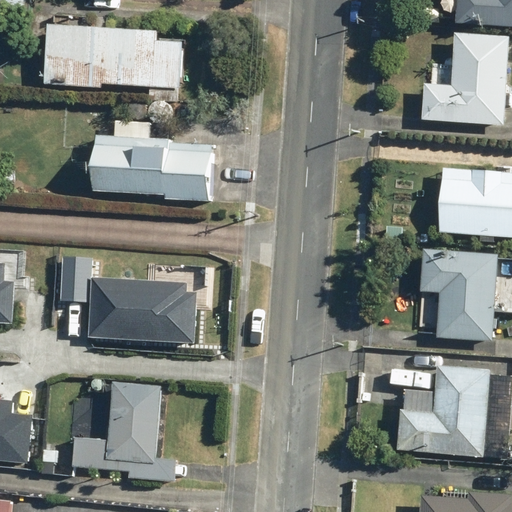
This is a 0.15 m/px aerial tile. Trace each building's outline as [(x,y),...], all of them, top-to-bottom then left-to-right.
[(35,0),(0,0),(0,23),(34,26),(35,0)] [(511,0),(466,0),(464,24),(511,28),(511,0)] [(154,87),(153,96),(162,96),(162,99),(182,100),(183,89),(186,90),(189,43),(164,42),(165,32),(55,26),(52,87),(108,90),(109,84),(154,87)] [(432,85),(429,119),(511,126),(511,110),(511,37),(463,33),(459,88),(432,85)] [(156,140),(156,124),(121,122),(120,139),(103,139),(101,192),(173,196),(172,199),(214,201),(217,145),(175,143),(175,141),(156,140)] [(445,233),(511,237),(511,167),(499,166),(498,173),(450,169),(445,233)] [(447,294),(443,338),(499,342),(506,256),(432,249),(428,293),(447,294)] [(5,264),(0,263),(0,321),(13,323),(15,281),(4,281),(5,264)] [(186,282),(91,278),(88,337),(194,342),(196,292),(185,292),(186,282)] [(411,392),(405,450),(489,459),(498,371),(446,366),(443,395),(411,392)] [(135,479),(180,482),(181,461),(163,460),(169,388),(120,384),(115,442),(81,439),(78,469),(136,473),(135,479)] [(0,459),(26,462),(31,415),(13,413),(14,401),(0,399),(0,459)] [(422,494),(420,511),(511,511),(511,495),(468,493),(467,498),(422,494)] [(0,511),(14,511),(15,503),(0,501),(0,511)]
